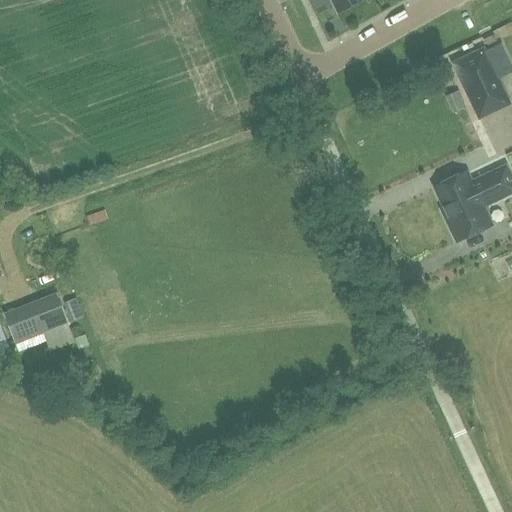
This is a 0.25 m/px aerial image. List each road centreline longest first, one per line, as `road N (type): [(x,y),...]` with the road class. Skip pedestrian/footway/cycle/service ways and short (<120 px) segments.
road 1 (unclassified): [(494,511),(299,82)]
road 2 (residential): [(299,82),(449,0)]
